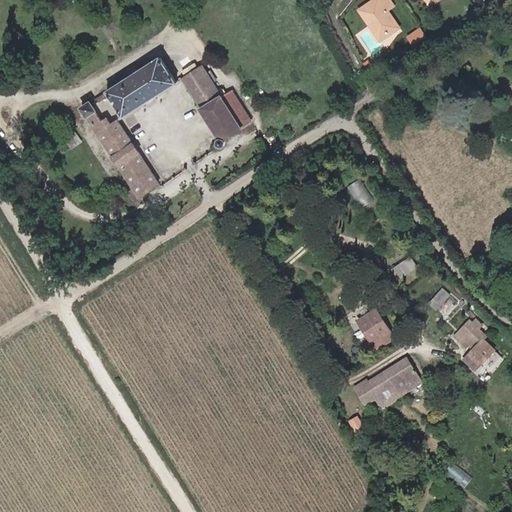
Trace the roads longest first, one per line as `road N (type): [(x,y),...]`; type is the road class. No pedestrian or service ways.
road 1 (residential): [(0,188),(61,303),(342,119),(478,299),(511,316)]
road 2 (track): [(61,303),(188,511)]
road 3 (unknown): [(369,91),(511,15)]
